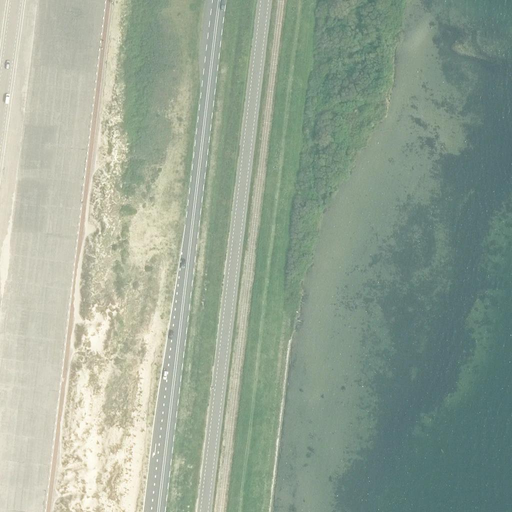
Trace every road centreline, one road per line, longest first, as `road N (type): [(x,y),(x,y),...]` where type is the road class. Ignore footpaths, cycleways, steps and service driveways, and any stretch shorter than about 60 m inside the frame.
road 1 (primary): [(156,511),(219,0)]
road 2 (tertiary): [(202,511),(264,0)]
road 3 (unclassified): [(0,122),(15,0)]
